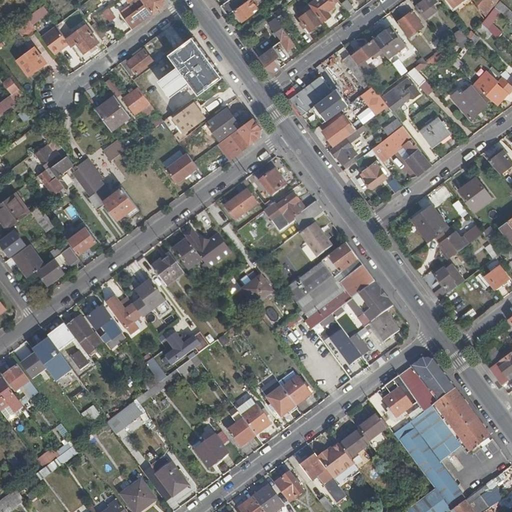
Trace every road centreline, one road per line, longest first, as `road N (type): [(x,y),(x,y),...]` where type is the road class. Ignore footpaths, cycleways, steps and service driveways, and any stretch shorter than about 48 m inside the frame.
road 1 (residential): [(35,317),(289,131)]
road 2 (residential): [(437,332),(195,511)]
road 3 (residential): [(511,118),(363,231)]
road 4 (residential): [(186,0),(57,97)]
road 5 (residential): [(391,0),(261,95)]
road 6 (tertiary): [(363,231),(437,332)]
road 7 (tertiary): [(289,131),(363,231)]
road 8 (tertiary): [(187,0),(261,95)]
